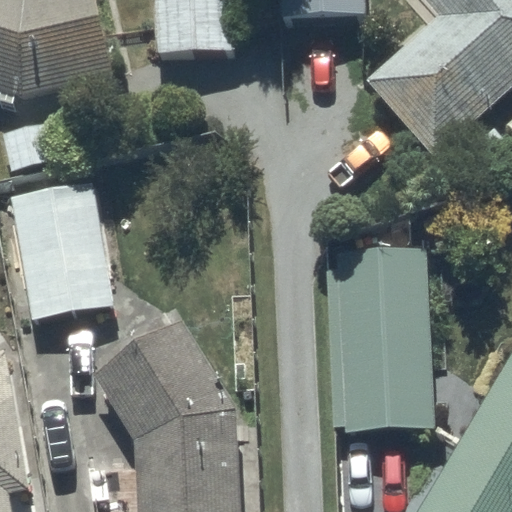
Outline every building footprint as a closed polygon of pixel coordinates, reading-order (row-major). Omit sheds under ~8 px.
[(24,112),(113,89),(97,0),(49,0),(31,5),(15,0),(0,0),(0,105),(2,106),(2,114),(18,117),(18,110),(24,112)] [(156,0),(158,65),(235,64),(233,0),(156,0)] [(281,0),(283,54),(363,51),(361,0),(281,0)] [(369,95),(439,170),(511,105),(511,0),(438,0),(425,12),(441,30),(369,95)] [(5,145),(14,184),(59,174),(51,135),(5,145)] [(12,205),(34,330),(120,315),(98,190),(12,205)] [(347,437),(347,445),(437,444),(430,262),(341,265),(342,278),(329,278),(335,438),(347,437)] [(138,453),(138,511),(245,511),(243,424),(185,334),(98,390),(138,453)] [(0,511),(15,511),(15,506),(36,503),(14,363),(0,364),(0,511)] [(511,511),(511,372),(446,481),(431,471),(405,511),(511,511)]
